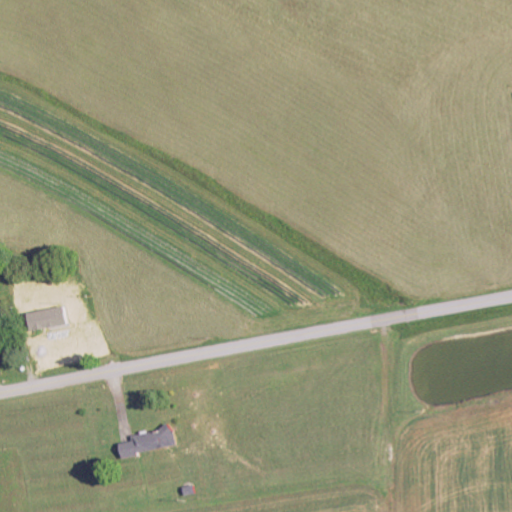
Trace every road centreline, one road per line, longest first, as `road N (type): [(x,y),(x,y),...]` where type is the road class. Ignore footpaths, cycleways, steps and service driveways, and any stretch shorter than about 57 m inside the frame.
road 1 (secondary): [(511,296),(0,393)]
road 2 (residential): [(379,511),(381,321)]
